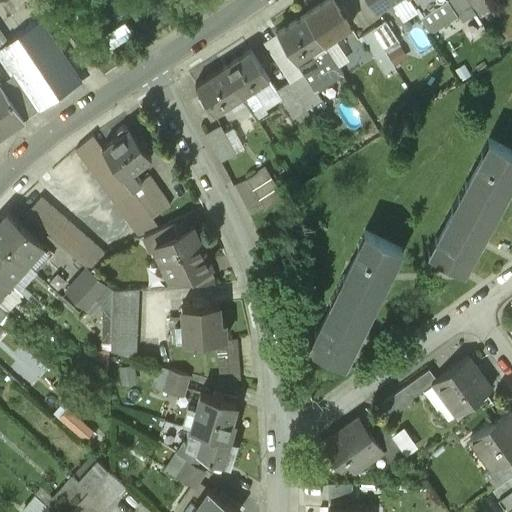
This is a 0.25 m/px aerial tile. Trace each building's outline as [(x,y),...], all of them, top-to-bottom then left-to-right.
[(333,0),(327,0),(305,14),(326,48),(337,40),(335,36),(351,26),(333,0)] [(443,0),(411,0),(421,15),(443,0)] [(473,6),(468,0),(449,0),(459,15),(473,6)] [(326,48),(305,14),(278,32),(297,61),(313,51),(315,54),(326,48)] [(0,46),(0,55),(36,110),(81,81),(40,19),(0,46)] [(119,19),(93,37),(102,50),(129,32),(119,19)] [(360,33),(381,70),(405,56),(385,19),(360,33)] [(250,50),(224,68),(245,100),(256,93),(253,89),(269,79),(250,50)] [(224,68),(197,85),(216,114),(232,104),(234,107),(245,100),(224,68)] [(0,133),(24,118),(0,82),(0,133)] [(237,153),(222,126),(208,134),(223,160),(237,153)] [(116,134),(116,137),(102,147),(124,178),(134,171),(152,158),(130,127),(128,129),(125,128),(122,128),(119,129),(117,131),(116,134)] [(465,195),(459,206),(455,204),(455,205),(459,207),(443,237),(439,235),(439,236),(443,238),(436,250),(432,248),(432,249),(467,267),(467,266),(479,243),(480,243),(480,242),(479,242),(484,234),(485,233),(484,233),(510,185),(511,185),(510,184),(511,180),(511,143),(492,133),(492,134),(496,136),(490,148),(486,146),(485,147),(489,149),(474,179),(470,176),(469,177),(473,179),(466,194),(462,192),(461,192),(465,195)] [(124,178),(102,147),(94,136),(77,151),(119,210),(140,240),(144,238),(161,229),(154,221),(154,220),(124,178)] [(267,167),(249,179),(256,190),(268,207),(286,195),(267,167)] [(172,207),(150,176),(142,182),(134,171),(124,178),(154,220),(154,221),(172,207)] [(106,256),(43,198),(28,214),(90,269),(93,272),(106,256)] [(0,239),(26,263),(44,244),(11,212),(0,224),(0,239)] [(161,229),(144,238),(150,250),(155,248),(154,246),(173,237),(168,226),(161,229)] [(173,237),(154,246),(155,248),(169,278),(170,277),(191,276),(207,269),(211,267),(193,227),(173,237)] [(350,275),(344,287),(339,285),(339,286),(343,288),(337,300),(333,298),(332,299),(337,301),(322,331),(317,329),(317,330),(321,332),(315,345),(310,343),(310,344),(348,361),(348,360),(347,360),(359,336),(360,337),(360,336),(359,335),(363,327),(364,328),(365,327),(364,326),(387,279),(388,280),(389,279),(388,278),(392,270),(393,271),(393,270),(392,269),(404,246),(405,247),(405,246),(369,227),(368,228),(373,230),(366,243),(362,241),(361,242),(366,244),(350,274),(346,272),(346,273),(350,275)] [(0,273),(8,281),(26,263),(0,239),(0,273)] [(93,272),(90,269),(81,278),(99,294),(107,285),(93,272)] [(207,269),(191,276),(170,277),(176,288),(213,287),(213,281),(207,269)] [(81,278),(63,298),(81,315),(99,294),(81,278)] [(219,305),(182,308),(184,345),(226,342),(226,340),(225,340),(224,324),(220,324),(219,305)] [(436,379),(459,411),(493,386),(469,353),(438,375),(435,377),(436,379)] [(430,365),(382,400),(390,412),(436,379),(435,377),(438,375),(430,365)] [(187,376),(169,370),(164,390),(184,396),(187,376)] [(234,402),(200,393),(190,428),(229,440),(234,421),(229,419),(234,402)] [(56,418),(84,438),(90,429),(62,409),(56,418)] [(476,433),(498,464),(510,455),(511,454),(511,412),(509,409),(476,433)] [(367,433),(357,419),(324,442),(338,462),(347,455),(355,467),(384,446),(372,429),(367,433)] [(404,451),(415,444),(403,426),(392,434),(404,451)] [(229,440),(190,428),(185,444),(185,445),(205,457),(210,460),(230,466),(237,442),(229,440)] [(205,457),(185,445),(185,444),(184,443),(177,455),(188,461),(198,468),(205,457)] [(48,501),(59,511),(98,511),(124,485),(91,455),(48,501)] [(498,464),(487,472),(496,484),(511,472),(511,457),(510,455),(498,464)] [(198,468),(188,461),(177,478),(194,489),(206,472),(198,468)] [(351,482),(329,481),(329,504),(351,505),(351,482)] [(237,511),(238,511),(209,490),(192,511),(237,511)]
